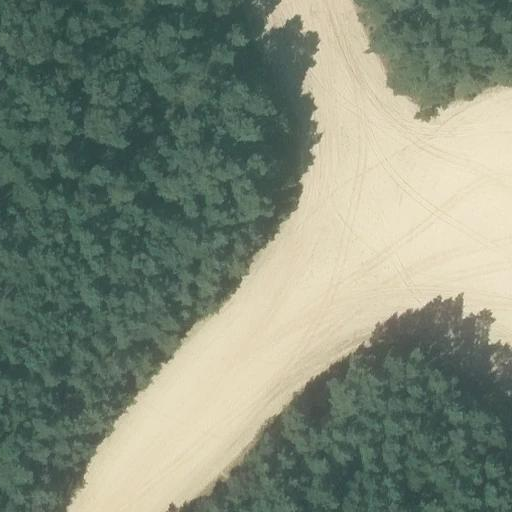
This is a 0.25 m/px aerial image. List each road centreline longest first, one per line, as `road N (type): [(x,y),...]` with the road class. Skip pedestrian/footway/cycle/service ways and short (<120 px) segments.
road 1 (track): [(453,240),(295,319),(122,511)]
road 2 (track): [(511,238),(453,240),(412,229),(377,176),(299,0)]
